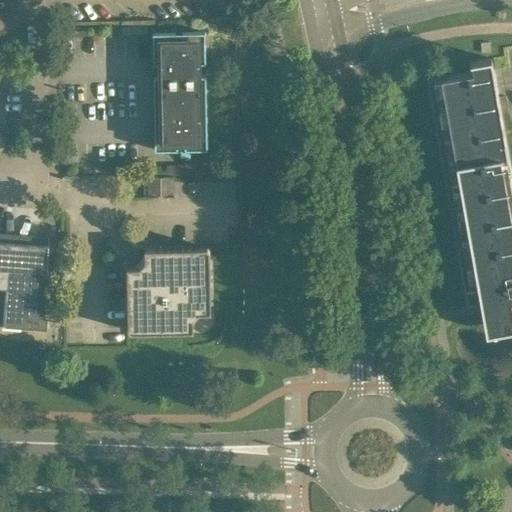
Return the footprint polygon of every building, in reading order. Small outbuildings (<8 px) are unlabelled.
[(153,32),(153,57),(154,63),(161,62),(162,75),(154,75),(155,112),(155,149),(208,148),(207,111),(206,74),(199,74),(198,62),(206,62),(206,31),(153,32)] [(511,172),(492,58),(471,61),(472,71),(427,79),(467,307),(482,304),(487,331),(511,326),(511,172)] [(149,192),(174,191),(174,175),(148,176),(149,192)] [(51,273),(47,272),(49,244),(0,240),(0,324),(47,327),(51,273)] [(129,329),(130,330),(131,331),(132,331),(133,331),(193,330),(193,318),(199,311),(211,311),(210,250),(210,249),(209,248),(208,248),(208,247),(207,247),(206,246),(145,248),(145,260),(139,266),(127,266),(129,327),(129,328),(129,329)]
